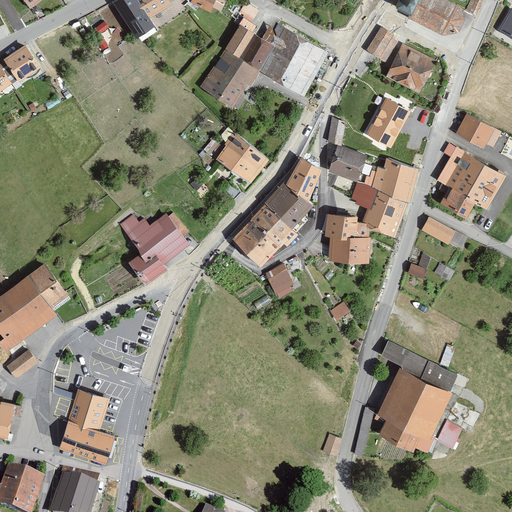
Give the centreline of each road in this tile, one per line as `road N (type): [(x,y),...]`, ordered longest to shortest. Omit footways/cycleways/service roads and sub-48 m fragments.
road 1 (unclassified): [(355,511),(344,478),(356,416),(468,56)]
road 2 (secondary): [(182,285),(297,148),(349,50)]
road 3 (residential): [(182,285),(126,301),(54,349),(45,378),(51,459)]
road 4 (secondary): [(127,475),(145,386),(182,285)]
road 5 (residential): [(249,511),(171,481),(127,475)]
